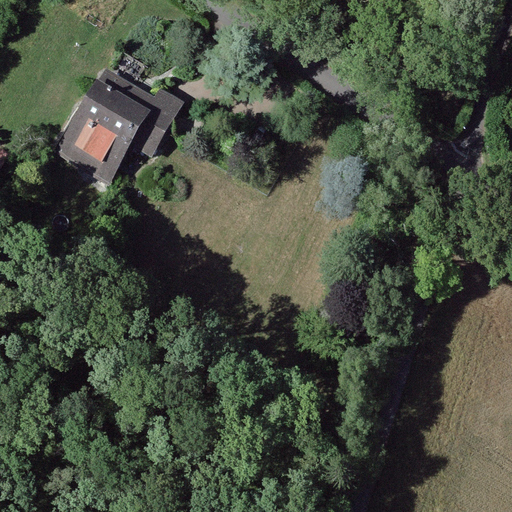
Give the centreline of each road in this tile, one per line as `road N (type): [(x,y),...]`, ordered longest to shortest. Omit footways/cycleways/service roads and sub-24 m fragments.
road 1 (track): [(463,170),(354,511)]
road 2 (unclassified): [(206,0),(463,170)]
road 3 (residential): [(511,19),(463,170)]
